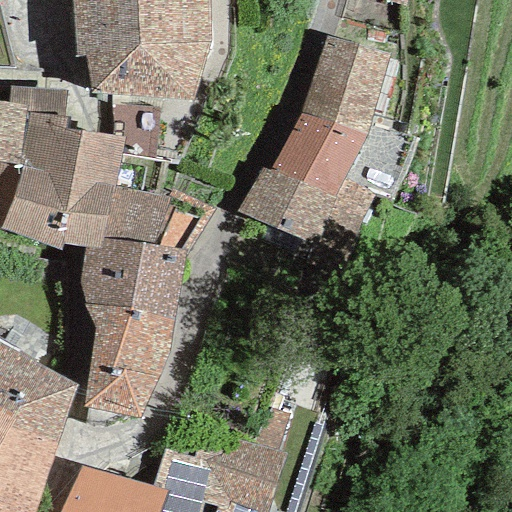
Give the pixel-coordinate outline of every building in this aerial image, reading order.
[(210,0),(70,0),(74,57),(85,57),(91,96),(192,100),(211,45),(210,0)] [(389,57),(325,38),(300,113),(365,137),(389,57)] [(24,114),(63,119),(66,91),(9,87),(7,103),(25,105),(24,114)] [(7,103),(0,101),(0,162),(17,166),(24,114),(25,105),(7,103)] [(343,180),(365,137),(300,113),(269,170),(334,197),(343,180)] [(63,119),(24,114),(17,166),(23,167),(77,179),(113,188),(123,139),(80,133),(64,130),(66,119),(63,119)] [(0,162),(0,224),(13,196),(23,167),(17,166),(0,162)] [(99,248),(113,188),(77,179),(23,167),(13,196),(0,224),(0,227),(60,252),(62,242),(73,244),(83,246),(99,248)] [(371,195),(343,180),(334,197),(269,170),(262,167),(236,213),(312,247),(324,219),(353,235),(371,195)] [(166,199),(113,188),(99,248),(83,246),(78,282),(84,305),(174,319),(185,252),(152,249),(166,199)] [(168,359),(174,319),(84,305),(93,331),(83,409),(137,420),(168,359)] [(75,385),(0,347),(0,411),(14,419),(11,428),(56,441),(75,385)] [(287,416),(231,398),(210,454),(193,450),(191,458),(164,450),(149,489),(166,494),(158,511),(200,511),(202,504),(217,507),(215,511),(266,511),(284,454),(275,449),(287,416)] [(0,511),(34,511),(56,441),(11,428),(14,419),(0,411),(0,511)] [(149,489),(79,467),(59,511),(158,511),(166,494),(149,489)]
